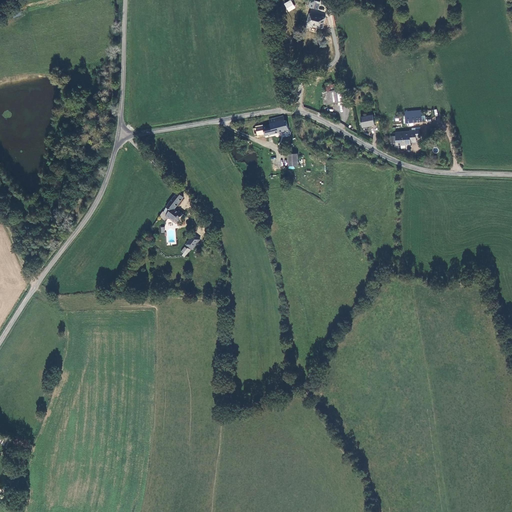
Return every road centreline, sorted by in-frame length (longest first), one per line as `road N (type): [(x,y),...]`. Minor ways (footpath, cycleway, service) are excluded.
road 1 (unclassified): [(119,136),(297,111),(416,168),(511,175)]
road 2 (unclassified): [(0,340),(91,211),(119,136)]
road 3 (unclassified): [(119,136),(125,0)]
